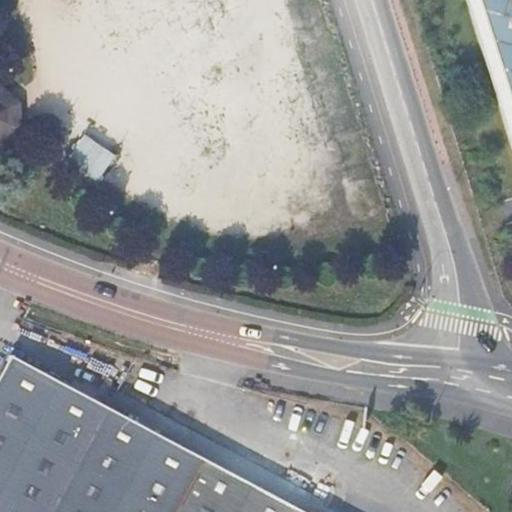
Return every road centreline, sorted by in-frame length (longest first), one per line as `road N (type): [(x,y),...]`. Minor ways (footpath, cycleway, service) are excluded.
road 1 (tertiary): [(371,0),(456,272)]
road 2 (residential): [(0,261),(85,297),(249,344)]
road 3 (residential): [(249,344),(321,370),(426,391)]
road 4 (residential): [(425,361),(301,341),(249,344)]
